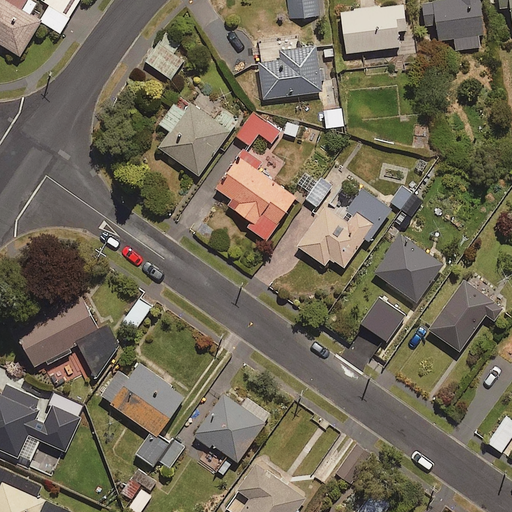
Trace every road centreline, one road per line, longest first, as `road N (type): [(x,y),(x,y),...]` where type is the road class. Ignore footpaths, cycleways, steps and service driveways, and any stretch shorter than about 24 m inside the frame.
road 1 (residential): [(511,505),(20,159)]
road 2 (residential): [(20,159),(142,0)]
